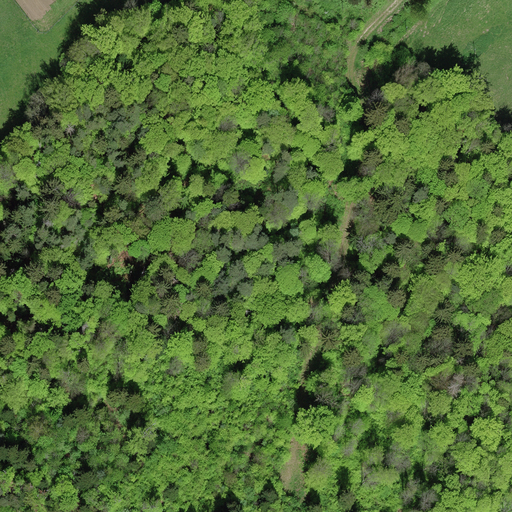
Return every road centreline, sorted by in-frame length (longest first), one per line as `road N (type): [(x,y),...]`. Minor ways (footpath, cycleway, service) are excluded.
road 1 (track): [(399,0),(364,34),(350,62),(366,125),(363,165),(284,479)]
road 2 (track): [(329,304),(336,373),(379,511)]
